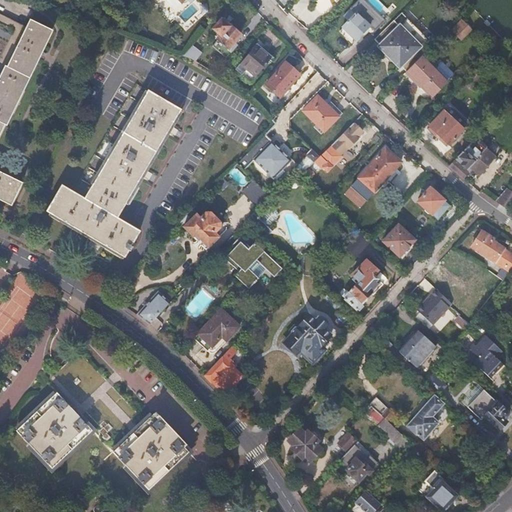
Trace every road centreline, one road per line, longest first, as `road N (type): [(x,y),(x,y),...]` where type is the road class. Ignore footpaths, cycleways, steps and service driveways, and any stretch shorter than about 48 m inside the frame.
road 1 (unknown): [(106,308),(204,103),(199,91),(161,68),(132,61),(121,65),(100,106)]
road 2 (residential): [(251,444),(475,204)]
road 3 (tertiary): [(0,246),(144,336),(251,444)]
road 4 (residential): [(262,0),(475,204)]
